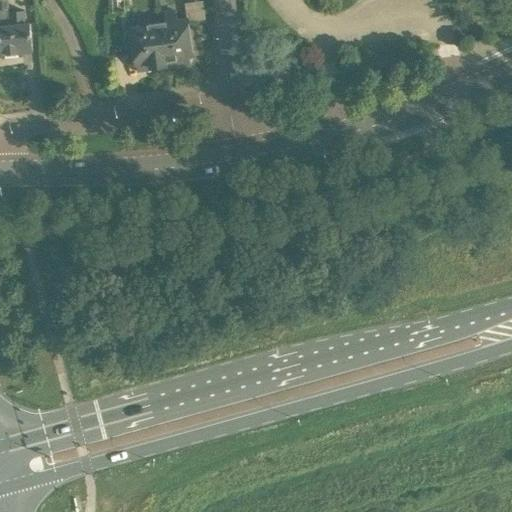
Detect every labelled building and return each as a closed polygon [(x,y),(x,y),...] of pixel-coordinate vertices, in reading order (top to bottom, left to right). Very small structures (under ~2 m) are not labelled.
[(197,0),(184,2),(187,19),(203,16),(200,0),(197,0)] [(0,25),(10,25),(9,12),(9,9),(0,10),(0,25)] [(0,25),(0,54),(33,51),(30,23),(25,23),(23,10),(9,12),(10,25),(0,25)] [(166,22),(160,23),(165,59),(166,59),(175,58),(176,65),(189,63),(188,56),(192,55),(186,18),(175,20),(174,10),(164,12),(166,22)] [(165,59),(160,23),(149,24),(147,14),(138,15),(139,25),(131,26),(133,38),(128,39),(130,55),(135,55),(136,64),(137,63),(138,71),(151,69),(150,66),(166,64),(166,67),(167,66),(166,59),(165,59)]
